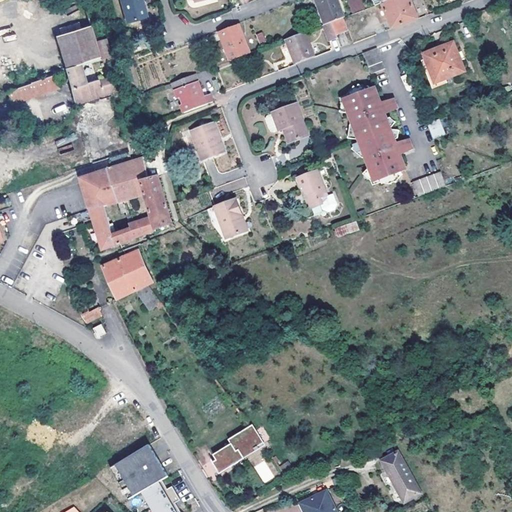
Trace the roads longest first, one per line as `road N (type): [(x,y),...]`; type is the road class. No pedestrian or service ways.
road 1 (residential): [(248,160),(230,112),(242,90),(499,0)]
road 2 (residential): [(216,511),(133,381),(0,293)]
road 3 (residential): [(277,0),(182,35),(165,0)]
road 4 (unknown): [(386,37),(423,162)]
